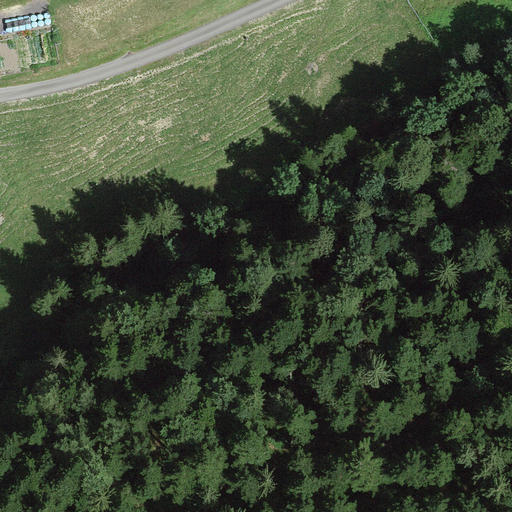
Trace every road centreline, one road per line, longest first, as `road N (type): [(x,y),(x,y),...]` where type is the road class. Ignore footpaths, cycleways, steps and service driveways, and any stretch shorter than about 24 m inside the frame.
road 1 (track): [(169,511),(254,477),(383,447),(433,419),(511,355)]
road 2 (track): [(279,0),(107,70),(0,95)]
